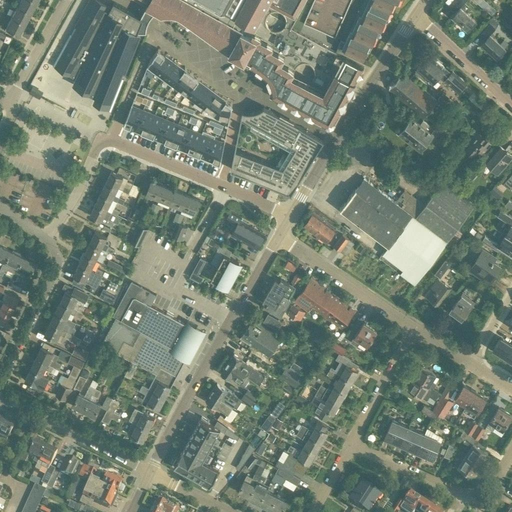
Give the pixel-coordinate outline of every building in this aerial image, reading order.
[(31,13),(36,2),(32,0),(20,0),(17,6),(31,13)] [(89,0),(71,34),(72,34),(56,64),(71,71),(70,74),(77,77),(75,81),(92,89),(91,91),(97,94),(95,97),(111,104),(123,74),(124,75),(141,33),(138,32),(144,18),(114,2),(111,7),(98,0),(89,0)] [(226,12),(225,12),(203,0),(140,0),(148,4),(161,12),(163,9),(164,9),(166,8),(167,8),(170,8),(173,8),(176,8),(178,8),(179,9),(181,10),(182,10),(214,34),(226,13),(226,12)] [(203,0),(225,12),(232,0),(203,0)] [(271,92),(328,124),(328,123),(334,121),(334,122),(364,67),(286,24),(285,26),(283,27),(282,29),(280,29),(278,30),(276,30),(274,30),(273,29),(271,28),(269,27),(268,24),(267,22),(267,19),(267,16),(269,13),(272,11),(274,10),(277,10),(278,10),(279,10),(281,10),(282,11),(289,15),(296,19),(306,0),(232,0),(226,12),(226,13),(214,34),(226,42),(232,45),(230,50),(245,58),(246,57),(250,60),(250,61),(260,69),(266,74),(269,80),(271,84),(271,89),(271,92)] [(388,16),(395,0),(394,0),(372,0),(369,7),(388,16)] [(457,0),(449,9),(454,13),(450,17),(466,32),(475,22),(466,14),(469,11),(469,6),(464,2),(465,0),(457,0)] [(484,0),(474,0),(492,15),(496,10),(484,0)] [(25,24),(31,13),(17,6),(11,16),(25,24)] [(381,31),(388,16),(369,7),(362,22),(379,30),(381,31)] [(19,35),(25,24),(11,16),(5,27),(19,35)] [(496,59),(505,50),(489,35),(498,25),(492,19),(488,23),(490,24),(479,36),(484,40),(480,44),(496,59)] [(372,45),(379,30),(362,22),(360,21),(353,36),(370,45),(372,45)] [(363,59),(370,45),(353,36),(352,35),(346,47),(350,49),(348,53),(363,59)] [(149,59),(147,63),(155,69),(167,54),(157,47),(149,59)] [(167,54),(155,69),(164,76),(175,61),(167,54)] [(432,83),(445,68),(429,55),(416,70),(432,83)] [(175,61),(164,76),(173,82),(184,67),(175,61)] [(184,67),(173,82),(179,87),(191,72),(184,67)] [(191,72),(179,87),(186,92),(197,77),(191,72)] [(457,93),(465,84),(452,72),(444,81),(457,93)] [(421,118),(436,102),(403,73),(388,90),(421,118)] [(197,77),(186,92),(195,99),(206,84),(197,77)] [(206,84),(195,99),(203,105),(215,90),(206,84)] [(42,92),(31,86),(28,92),(39,98),(42,92)] [(215,90),(203,105),(217,116),(229,118),(232,103),(215,90)] [(131,104),(122,124),(135,129),(143,109),(131,104)] [(235,149),(231,169),(292,194),(295,188),(299,182),(303,174),(307,168),(312,161),(319,148),(324,140),(294,123),(295,122),(280,113),(279,115),(264,106),(262,108),(261,109),(259,110),(257,110),(255,111),(253,112),(251,112),(249,112),(247,112),(245,112),(243,111),(241,117),(246,120),(244,123),(253,128),(255,125),(292,145),(290,149),(287,156),(283,153),(276,165),(235,149)] [(143,109),(135,129),(146,134),(155,114),(143,109)] [(155,114),(146,134),(158,139),(167,119),(155,114)] [(419,124),(411,118),(399,134),(420,150),(439,127),(433,123),(430,127),(423,120),(419,124)] [(167,119),(158,139),(170,144),(178,123),(167,119)] [(178,123),(170,144),(182,149),(190,128),(178,123)] [(190,128),(182,149),(193,153),(202,133),(190,128)] [(483,136),(475,130),(467,140),(471,144),(466,150),(474,157),(478,151),(482,154),(493,140),(485,133),(483,136)] [(202,133),(193,153),(205,158),(213,138),(202,133)] [(213,138),(205,158),(219,164),(224,142),(213,138)] [(498,174),(511,157),(511,156),(501,147),(486,163),(498,174)] [(130,189),(124,186),(128,179),(123,177),(123,176),(112,170),(106,181),(136,195),(140,187),(133,184),(130,189)] [(511,174),(503,185),(510,191),(511,188),(511,174)] [(401,273),(415,283),(475,204),(443,180),(425,205),(404,189),(395,202),(364,178),(340,209),(389,246),(380,258),(401,273)] [(136,195),(106,181),(101,192),(108,196),(123,203),(125,200),(120,197),(123,191),(128,193),(127,195),(135,198),(136,195)] [(159,199),(164,185),(152,181),(146,194),(159,199)] [(170,204),(176,190),(164,185),(159,199),(170,204)] [(501,195),(493,188),(489,192),(498,199),(501,195)] [(182,209),(188,195),(176,190),(170,204),(182,209)] [(123,203),(108,196),(101,192),(96,203),(118,214),(120,211),(114,208),(117,202),(123,204),(123,203)] [(194,214),(200,200),(188,195),(182,209),(194,214)] [(117,215),(118,214),(96,203),(90,214),(112,225),(114,221),(108,219),(111,212),(117,215)] [(137,219),(141,210),(136,208),(132,217),(137,219)] [(257,248),(265,234),(239,220),(241,218),(230,212),(227,218),(237,223),(231,234),(257,248)] [(511,219),(501,212),(497,217),(511,226),(509,230),(505,228),(502,234),(511,239),(511,219)] [(180,213),(176,222),(172,234),(183,239),(188,227),(180,223),(183,215),(180,213)] [(326,242),(335,229),(313,213),(303,226),(326,242)] [(131,243),(140,247),(148,229),(139,226),(131,243)] [(214,238),(217,233),(212,229),(208,235),(214,238)] [(107,244),(104,242),(107,236),(96,230),(90,241),(108,250),(108,251),(125,260),(128,254),(115,247),(115,246),(110,243),(108,242),(107,244)] [(340,251),(349,239),(342,234),(333,246),(340,251)] [(511,254),(511,239),(502,234),(498,240),(501,242),(498,246),(511,254)] [(219,249),(222,243),(211,237),(208,243),(219,249)] [(484,237),(481,241),(493,249),(497,244),(484,237)] [(109,260),(105,258),(108,251),(108,250),(90,241),(85,252),(96,258),(96,259),(106,264),(106,265),(121,272),(123,267),(109,260)] [(0,259),(3,261),(10,248),(0,243),(0,259)] [(10,248),(3,261),(0,267),(0,278),(5,269),(13,272),(22,254),(21,253),(22,252),(17,250),(16,251),(10,248)] [(489,283),(501,266),(493,261),(495,258),(483,249),(469,270),(489,283)] [(91,269),(96,259),(96,258),(85,252),(79,263),(91,269)] [(29,274),(35,261),(22,254),(13,272),(10,279),(13,280),(9,287),(18,292),(20,286),(14,283),(20,269),(29,274)] [(235,276),(240,267),(237,266),(239,262),(224,254),(217,267),(235,276)] [(200,257),(195,267),(200,270),(205,260),(200,257)] [(293,271),(296,265),(287,260),(284,266),(293,271)] [(440,278),(450,265),(445,261),(434,274),(440,278)] [(74,274),(75,275),(72,282),(83,287),(87,281),(96,285),(102,274),(96,271),(91,269),(79,263),(74,274)] [(228,289),(235,276),(217,267),(211,279),(228,289)] [(200,283),(203,277),(193,271),(190,277),(200,283)] [(291,282),(296,285),(302,276),(296,273),(291,282)] [(279,281),(275,279),(269,289),(274,292),(275,292),(285,297),(287,298),(294,286),(280,279),(279,281)] [(324,292),(323,291),(324,289),(310,279),(294,301),(308,311),(312,305),(318,310),(317,311),(323,316),(329,308),(328,307),(330,304),(327,302),(328,300),(327,299),(331,294),(326,290),(324,292)] [(438,304),(450,289),(437,279),(425,295),(438,304)] [(150,291),(131,281),(113,316),(116,317),(102,344),(156,373),(154,378),(159,380),(171,386),(187,355),(190,357),(195,348),(201,336),(187,328),(188,325),(144,302),(150,291)] [(115,294),(119,285),(110,281),(106,290),(115,294)] [(90,296),(74,288),(72,292),(66,290),(61,300),(84,311),(86,307),(83,306),(86,300),(87,301),(90,296)] [(103,289),(100,297),(112,303),(116,294),(115,294),(106,290),(103,289)] [(274,292),(269,289),(263,300),(263,301),(268,303),(265,309),(281,318),(291,300),(287,298),(285,297),(275,292),(274,292)] [(150,291),(146,299),(148,300),(153,303),(158,295),(150,291)] [(0,304),(12,310),(18,297),(6,292),(2,300),(0,298),(0,304)] [(462,320),(475,303),(461,293),(448,310),(462,320)] [(348,309),(347,308),(348,306),(331,294),(327,299),(328,300),(327,302),(330,304),(328,307),(329,308),(323,316),(331,321),(332,319),(338,324),(337,326),(342,329),(355,311),(350,308),(348,309)] [(84,313),(84,311),(61,300),(56,311),(68,316),(70,312),(74,315),(81,318),(84,313)] [(0,321),(5,324),(12,310),(0,304),(0,321)] [(300,321),(305,311),(293,304),(288,313),(300,321)] [(76,334),(78,330),(70,326),(72,320),(67,318),(68,316),(56,311),(51,321),(74,333),(76,334)] [(283,322),(268,314),(264,322),(278,330),(283,322)] [(269,357),(272,352),(281,338),(252,320),(241,338),(269,357)] [(344,330),(347,332),(354,322),(351,320),(344,330)] [(75,335),(76,334),(74,333),(51,321),(45,332),(57,338),(62,341),(64,337),(70,340),(73,334),(75,335)] [(367,347),(377,332),(364,323),(351,342),(358,346),(361,342),(367,347)] [(495,347),(494,349),(500,354),(499,355),(506,359),(507,358),(511,361),(511,344),(501,338),(500,340),(499,339),(494,347),(495,347)] [(284,342),(274,353),(280,359),(290,348),(284,342)] [(342,355),(344,352),(345,349),(334,343),(331,348),(339,353),(342,355)] [(36,357),(59,368),(62,363),(56,360),(59,354),(55,352),(41,346),(36,357)] [(84,359),(87,353),(75,346),(72,353),(84,359)] [(314,355),(319,358),(322,353),(317,350),(314,355)] [(355,371),(358,365),(342,355),(339,353),(336,359),(340,361),(335,369),(331,367),(329,370),(336,374),(341,376),(352,383),(358,373),(355,371)] [(258,384),(264,376),(242,361),(242,360),(234,354),(227,364),(246,376),(258,384)] [(77,376),(83,361),(71,355),(68,362),(74,364),(70,373),(77,376)] [(59,368),(36,357),(31,367),(43,373),(46,368),(51,371),(54,366),(59,368)] [(249,379),(245,376),(246,376),(227,364),(221,373),(229,379),(230,378),(244,387),(249,379)] [(286,366),(279,376),(297,388),(303,378),(286,366)] [(46,382),(49,376),(43,373),(31,367),(25,379),(37,385),(43,387),(46,382)] [(428,386),(429,385),(435,375),(422,367),(415,378),(428,386)] [(131,379),(134,373),(127,370),(124,375),(131,379)] [(333,378),(336,374),(329,370),(327,374),(333,378)] [(58,381),(61,382),(71,387),(77,376),(70,373),(68,377),(61,374),(58,381)] [(81,390),(86,378),(80,375),(77,382),(75,387),(81,390)] [(346,393),(352,383),(341,376),(334,387),(346,393)] [(159,380),(154,378),(149,388),(166,397),(171,386),(159,380)] [(428,386),(415,378),(408,389),(421,397),(422,397),(427,401),(430,396),(435,400),(436,399),(439,401),(443,396),(442,396),(443,395),(442,394),(429,385),(428,386)] [(290,394),(293,389),(292,387),(283,381),(279,386),(290,394)] [(61,382),(60,383),(62,383),(57,394),(66,399),(71,387),(61,382)] [(449,382),(442,394),(443,395),(442,396),(443,396),(448,399),(456,386),(449,382)] [(211,392),(232,406),(236,409),(242,401),(229,392),(217,384),(211,392)] [(327,388),(321,384),(317,390),(340,404),(346,393),(334,387),(332,390),(327,388)] [(90,398),(95,388),(90,385),(85,396),(79,393),(73,405),(84,411),(90,398)] [(166,397),(149,388),(143,385),(140,390),(146,394),(143,399),(148,401),(160,407),(166,397)] [(466,406),(475,393),(464,386),(455,399),(466,406)] [(97,397),(101,391),(95,388),(90,398),(84,411),(95,416),(101,404),(90,398),(92,395),(97,397)] [(248,390),(244,395),(253,402),(257,397),(248,390)] [(340,404),(317,390),(308,407),(314,411),(313,411),(326,419),(330,412),(333,414),(340,404)] [(227,414),(232,406),(211,392),(206,400),(227,414)] [(477,413),(486,400),(475,393),(466,406),(463,411),(474,418),(477,413)] [(306,398),(299,394),(295,400),(302,404),(306,398)] [(250,407),(253,402),(244,395),(240,400),(250,407)] [(106,409),(107,408),(112,398),(107,396),(101,407),(106,409)] [(441,411),(448,399),(443,396),(439,401),(435,407),(441,411)] [(114,412),(119,402),(112,398),(107,408),(114,412)] [(446,414),(453,403),(448,399),(441,411),(446,414)] [(433,410),(424,405),(421,409),(430,415),(431,415),(438,420),(440,416),(443,418),(446,414),(441,411),(435,407),(433,410)] [(117,421),(120,415),(114,412),(107,408),(106,409),(107,410),(102,420),(108,423),(111,418),(117,421)] [(149,429),(154,418),(143,413),(143,412),(135,408),(129,419),(149,429)] [(503,430),(511,416),(498,408),(486,427),(493,431),(496,426),(503,430)] [(234,432),(237,427),(221,414),(217,419),(234,432)] [(216,438),(221,430),(208,423),(209,422),(202,417),(201,419),(196,427),(216,438)] [(7,440),(13,426),(0,419),(0,439),(1,438),(7,440)] [(144,439),(149,429),(129,419),(129,420),(132,422),(128,431),(132,433),(132,434),(144,439)] [(400,447),(408,427),(392,420),(383,440),(400,447)] [(472,435),(479,424),(473,420),(466,431),(472,435)] [(324,431),(327,427),(318,422),(313,431),(299,423),(296,428),(300,430),(300,431),(307,435),(321,444),(324,439),(325,440),(328,434),(327,433),(328,433),(324,431)] [(479,439),(485,429),(480,425),(473,436),(479,439)] [(196,427),(192,435),(212,446),(216,438),(196,427)] [(416,454),(424,434),(408,427),(400,447),(416,454)] [(228,428),(227,428),(224,433),(237,440),(240,437),(228,428)] [(263,438),(266,433),(261,429),(257,434),(263,438)] [(481,465),(488,454),(484,451),(487,445),(464,430),(460,437),(473,445),(466,455),(481,465)] [(317,455),(321,449),(319,447),(321,444),(307,435),(300,431),(297,436),(307,442),(304,448),(317,455)] [(270,433),(266,438),(273,442),(276,437),(270,433)] [(433,461),(441,441),(424,434),(416,454),(433,461)] [(207,454),(212,446),(192,435),(187,442),(207,454)] [(37,464),(45,447),(34,441),(31,447),(26,445),(17,463),(23,466),(29,454),(35,457),(33,462),(37,464)] [(203,462),(207,454),(187,442),(183,450),(203,462)] [(244,455),(249,457),(255,448),(249,444),(243,455),(244,455)] [(301,452),(297,449),(290,445),(287,450),(285,449),(284,449),(287,451),(294,455),(298,458),(309,464),(312,460),(314,461),(317,455),(304,448),(301,452)] [(450,459),(455,448),(453,447),(449,445),(447,450),(445,455),(444,457),(450,459)] [(45,447),(37,464),(35,469),(39,471),(41,468),(47,471),(41,483),(47,486),(52,475),(55,469),(50,467),(57,452),(45,447)] [(298,458),(294,455),(287,451),(284,449),(284,450),(289,454),(283,463),(278,460),(275,466),(278,467),(285,472),(287,473),(288,472),(290,468),(303,475),(309,464),(298,458)] [(203,462),(183,450),(174,467),(210,487),(218,473),(209,468),(208,471),(197,465),(199,460),(203,462)] [(253,455),(246,464),(251,468),(255,463),(259,466),(253,479),(247,476),(239,493),(249,498),(261,475),(267,463),(258,459),(253,455)] [(474,476),(481,465),(466,455),(458,467),(474,476)] [(71,478),(78,464),(79,463),(66,457),(59,472),(71,478)] [(18,476),(20,472),(23,466),(17,463),(12,473),(18,476)] [(81,478),(84,480),(87,474),(90,469),(86,467),(81,478)] [(282,478),(285,472),(278,467),(275,474),(282,478)] [(90,469),(87,474),(94,477),(96,472),(90,469)] [(41,482),(43,473),(33,471),(31,479),(41,482)] [(121,491),(123,486),(121,484),(121,483),(119,481),(120,478),(103,471),(98,482),(102,484),(101,485),(118,493),(118,492),(117,492),(118,490),(121,491)] [(300,479),(288,472),(287,473),(285,472),(282,478),(291,483),(296,486),(300,479)] [(117,494),(118,493),(101,485),(102,484),(98,482),(92,479),(94,477),(87,474),(84,480),(88,481),(82,495),(79,503),(90,508),(94,501),(109,508),(116,493),(117,494)] [(47,486),(52,489),(58,477),(52,475),(47,486)] [(262,499),(266,492),(269,487),(263,484),(266,478),(261,475),(249,498),(260,504),(262,499)] [(38,486),(35,484),(22,511),(35,511),(38,507),(46,489),(38,486)] [(372,491),(362,485),(352,501),(368,511),(380,494),(373,490),(372,491)] [(271,509),(275,500),(277,497),(266,492),(262,499),(260,504),(271,509)] [(405,505),(399,501),(392,511),(415,511),(423,501),(422,501),(423,499),(418,495),(417,497),(412,494),(405,505)] [(276,511),(282,511),(288,503),(277,497),(275,500),(271,509),(276,511)] [(157,501),(152,510),(155,511),(173,511),(176,508),(170,504),(159,499),(158,502),(157,501)] [(415,511),(431,511),(434,509),(423,501),(415,511)] [(76,505),(70,502),(67,508),(74,510),(74,511),(76,511),(82,511),(84,508),(77,504),(76,505)]
